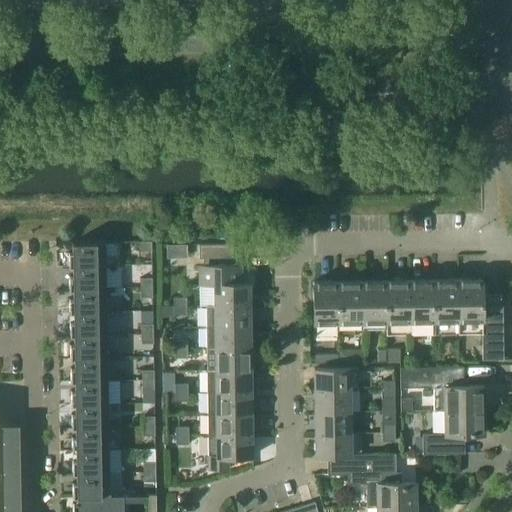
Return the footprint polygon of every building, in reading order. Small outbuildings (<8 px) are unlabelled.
[(152,240),(118,241),(118,251),(152,251),(152,240)] [(73,251),(69,251),(69,266),(73,266),(106,265),(117,265),(117,255),(106,256),(106,241),(72,241),(73,251)] [(199,265),(200,283),(242,282),(242,265),(208,265),(208,257),(234,257),(233,243),(199,243),(199,257),(203,257),(204,265),(199,265)] [(69,289),(73,289),(106,288),(106,265),(73,266),(73,274),(69,274),(69,289)] [(140,277),(141,287),(153,287),(152,277),(140,277)] [(458,279),(458,333),(482,333),(483,359),(504,359),(502,294),(483,294),(482,278),(458,279)] [(386,334),(410,334),(410,279),(386,280),(386,328),(386,334)] [(410,334),(434,334),(434,279),(410,279),(410,334)] [(434,334),(458,333),(458,279),(434,279),(434,334)] [(339,335),(339,329),(338,329),(338,280),(313,281),(314,336),(339,335)] [(339,329),(362,329),(362,280),(338,280),(338,329),(339,329)] [(362,329),(386,328),(386,280),(362,280),(362,329)] [(214,284),(214,305),(250,304),(250,282),(242,282),(200,283),(200,284),(214,284)] [(153,287),(141,287),(141,297),(153,297),(153,287)] [(70,312),(74,312),(107,311),(106,288),(73,289),(73,297),(70,297),(70,312)] [(174,296),(174,305),(187,305),(187,296),(174,296)] [(206,305),(207,326),(251,326),(250,304),(214,305),(206,305)] [(187,305),(174,305),(174,314),(187,313),(187,305)] [(70,335),(74,335),(107,334),(107,311),(74,312),(74,320),(70,320),(70,335)] [(141,323),(141,333),(153,333),(153,323),(141,323)] [(207,348),(215,348),(251,347),(251,326),(207,326),(207,348)] [(153,333),(141,333),(142,343),(154,343),(153,333)] [(71,358),(74,358),(107,357),(107,334),(74,335),(74,343),(70,343),(71,358)] [(175,340),(175,348),(187,348),(187,339),(175,340)] [(215,348),(215,369),(251,369),(251,347),(215,348)] [(187,348),(175,348),(175,357),(188,357),(187,348)] [(386,362),(386,350),(378,350),(378,362),(386,362)] [(399,350),(386,350),(386,362),(399,362),(399,350)] [(340,351),(340,363),(348,363),(347,351),(340,351)] [(338,353),(315,353),(315,363),(338,362),(338,353)] [(71,381),(75,381),(108,380),(107,357),(74,358),(75,366),(71,366),(71,381)] [(463,365),(400,366),(400,387),(436,386),(436,410),(444,409),(484,409),(484,384),(466,385),(466,379),(464,379),(463,365)] [(358,367),(314,368),(314,390),(350,389),(359,389),(358,367)] [(142,369),(142,379),(154,379),(154,369),(142,369)] [(207,369),(208,391),(251,390),(251,369),(215,369),(207,369)] [(154,379),(142,379),(142,389),(154,389),(154,379)] [(71,404),(75,404),(108,403),(108,380),(75,381),(75,389),(71,389),(71,404)] [(381,380),(382,389),(394,389),(394,380),(381,380)] [(175,383),(175,391),(188,391),(188,383),(175,383)] [(314,390),(315,411),(351,411),(350,389),(314,390)] [(394,389),(382,389),(382,397),(395,397),(394,389)] [(208,391),(208,412),(252,412),(251,390),(208,391)] [(188,391),(175,391),(175,400),(188,400),(188,391)] [(411,398),(401,398),(401,410),(411,410),(411,398)] [(72,427),(76,427),(109,426),(108,403),(75,404),(75,412),(72,412),(72,427)] [(484,409),(444,409),(444,433),(423,433),(423,453),(465,453),(465,439),(459,439),(459,434),(485,433),(484,409)] [(315,411),(315,433),(351,432),(351,411),(315,411)] [(208,412),(208,434),(252,433),(252,412),(208,412)] [(143,416),(143,425),(155,425),(155,415),(143,416)] [(0,511),(20,511),(19,423),(0,423),(0,511)] [(382,423),(382,432),(395,432),(395,423),(382,423)] [(155,425),(143,425),(143,435),(155,435),(155,425)] [(72,450),(76,450),(109,450),(109,426),(76,427),(76,435),(72,435),(72,450)] [(176,426),(176,435),(189,434),(189,426),(176,426)] [(328,474),(348,474),(360,473),(360,453),(351,453),(351,432),(315,433),(315,455),(327,455),(328,474)] [(395,432),(382,432),(382,440),(395,440),(395,432)] [(252,433),(208,434),(209,456),(209,467),(209,469),(229,468),(228,456),(253,455),(252,433)] [(189,434),(176,435),(176,443),(189,443),(189,434)] [(155,449),(143,449),(144,458),(156,458),(155,449)] [(73,473),(76,473),(109,472),(109,450),(76,450),(76,458),(72,458),(73,473)] [(367,506),(377,506),(416,505),(416,481),(400,481),(400,472),(396,472),(396,452),(360,453),(360,473),(348,474),(348,483),(366,483),(367,506)] [(144,462),(144,471),(156,471),(156,461),(144,462)] [(156,471),(144,471),(144,481),(156,481),(156,471)] [(73,496),(77,496),(110,496),(110,494),(109,472),(76,473),(77,481),(73,482),(73,496)] [(110,496),(77,496),(77,501),(73,501),(73,511),(123,511),(123,494),(110,494),(110,496)] [(318,511),(315,501),(278,511),(318,511)]
